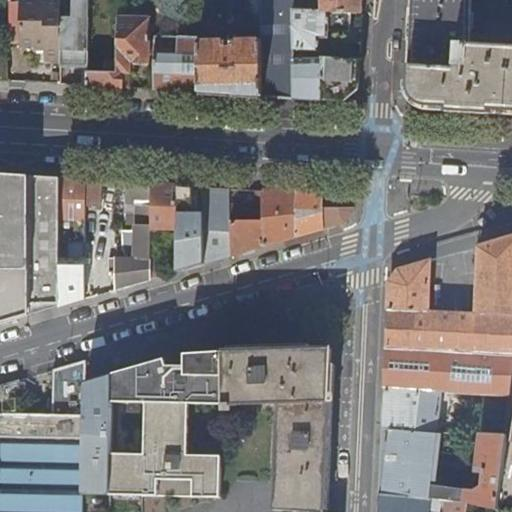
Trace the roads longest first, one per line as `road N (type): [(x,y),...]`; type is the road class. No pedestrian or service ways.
road 1 (residential): [(374,240),(0,349)]
road 2 (secondary): [(383,156),(0,126)]
road 3 (residential): [(362,511),(374,240)]
road 4 (residential): [(383,156),(389,0)]
road 5 (residential): [(374,240),(452,214),(496,164)]
